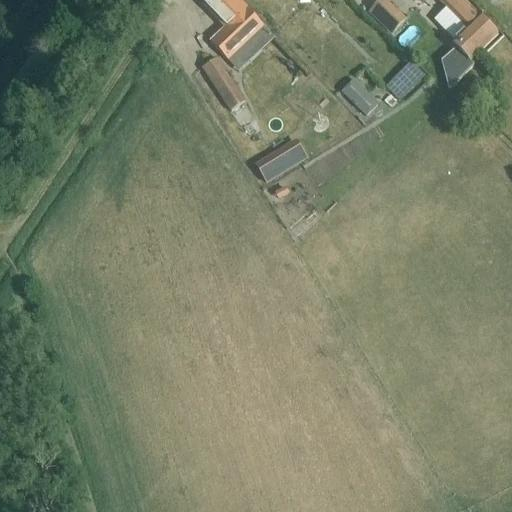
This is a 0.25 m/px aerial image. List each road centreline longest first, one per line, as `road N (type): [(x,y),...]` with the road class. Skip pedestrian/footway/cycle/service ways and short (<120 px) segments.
road 1 (track): [(0,262),(177,0)]
road 2 (unclassified): [(0,101),(68,0)]
